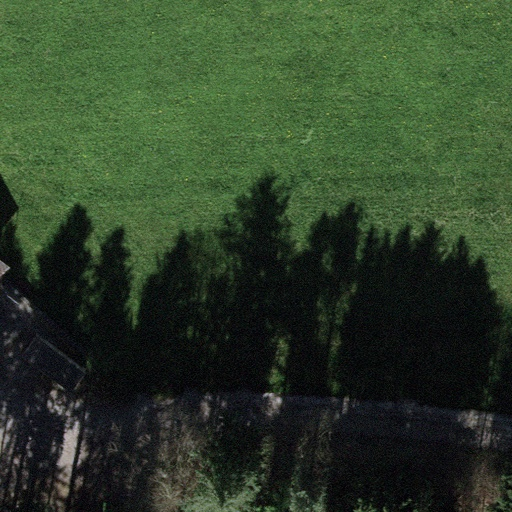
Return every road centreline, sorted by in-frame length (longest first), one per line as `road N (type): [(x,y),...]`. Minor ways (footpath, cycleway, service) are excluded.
road 1 (track): [(511,438),(440,426),(122,408)]
road 2 (track): [(134,511),(122,408),(0,420)]
